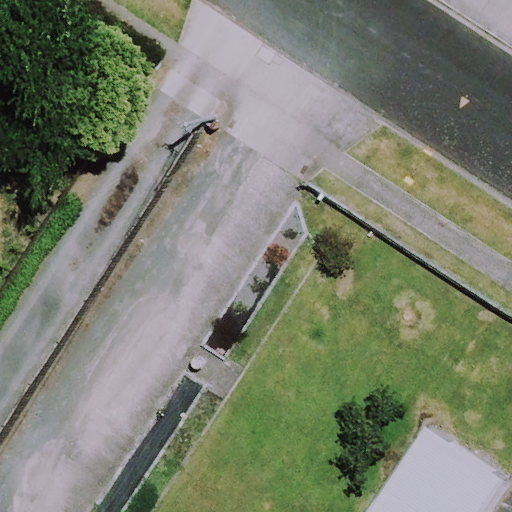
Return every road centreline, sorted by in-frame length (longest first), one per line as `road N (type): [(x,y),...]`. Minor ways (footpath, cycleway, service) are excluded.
road 1 (residential): [(313,6),(0,485)]
road 2 (residential): [(313,6),(511,132)]
